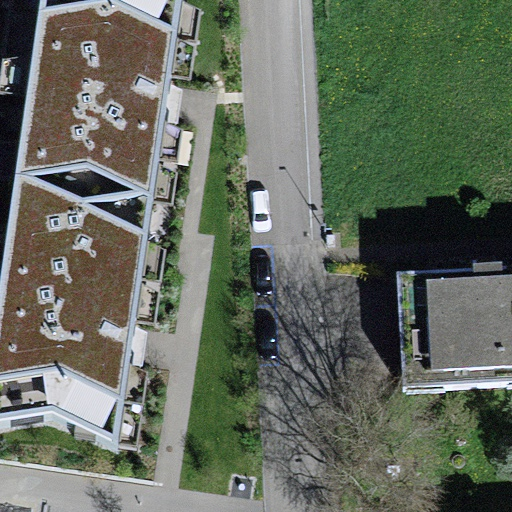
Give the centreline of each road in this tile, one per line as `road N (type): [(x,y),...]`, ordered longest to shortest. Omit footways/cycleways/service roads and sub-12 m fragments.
road 1 (residential): [(309,511),(290,0)]
road 2 (residential): [(0,479),(222,511)]
